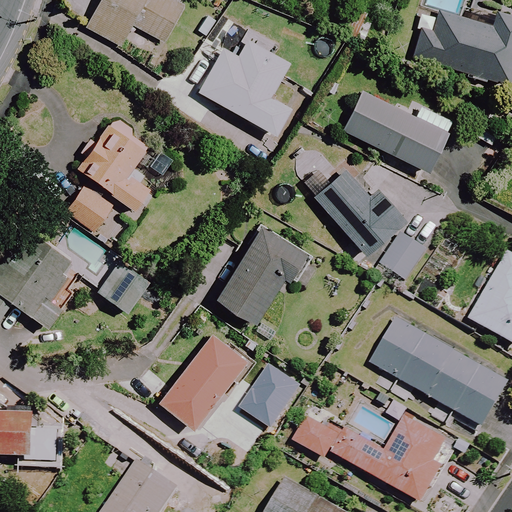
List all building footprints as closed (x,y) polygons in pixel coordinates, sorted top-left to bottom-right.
[(99,0),(84,29),(119,48),(130,28),(162,45),(181,9),(172,4),(174,0),(99,0)] [(511,68),(511,18),(495,14),(491,26),(459,16),(458,20),(426,10),(420,29),(412,57),(507,86),(511,68)] [(288,65),(244,41),(235,58),(222,51),(197,96),(273,138),(288,111),(268,100),(288,65)] [(399,112),(360,93),(340,133),(425,175),(449,127),(403,104),(399,112)] [(131,170),(147,148),(132,137),(135,133),(113,118),(72,176),(84,184),(64,212),(93,233),(113,205),(135,220),(153,196),(137,184),(142,178),(131,170)] [(365,199),(344,173),(312,200),(362,259),(400,226),(372,193),(365,199)] [(315,253),(264,220),(212,301),(252,327),(283,279),(293,286),(315,253)] [(27,236),(0,275),(0,323),(11,307),(46,331),(60,310),(49,303),(73,267),(27,236)] [(424,255),(400,239),(381,268),(404,284),(424,255)] [(511,258),(504,255),(467,323),(511,347),(511,258)] [(147,283),(118,264),(97,297),(126,316),(147,283)] [(506,386),(395,321),(369,365),(481,430),(506,386)] [(155,404),(191,432),(230,382),(238,388),(252,370),(208,336),(155,404)] [(382,443),(313,404),(291,443),(323,461),(327,454),(419,505),(432,482),(437,485),(458,448),(398,415),(382,443)] [(45,411),(0,409),(0,454),(43,456),(45,411)] [(162,511),(177,491),(135,463),(102,511),(162,511)] [(338,511),(286,480),(272,502),(266,511),(338,511)]
